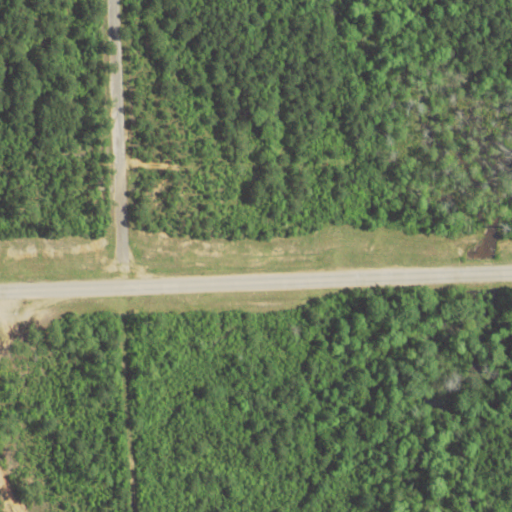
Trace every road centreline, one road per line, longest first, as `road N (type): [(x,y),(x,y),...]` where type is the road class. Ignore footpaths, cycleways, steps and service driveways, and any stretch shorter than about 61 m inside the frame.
road 1 (residential): [(0,292),(511,274)]
road 2 (residential): [(124,288),(111,0)]
